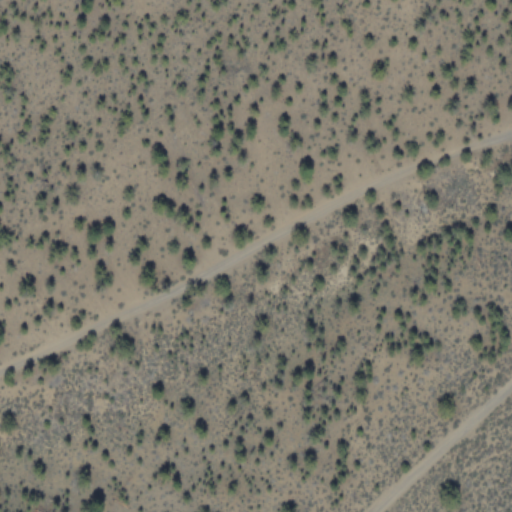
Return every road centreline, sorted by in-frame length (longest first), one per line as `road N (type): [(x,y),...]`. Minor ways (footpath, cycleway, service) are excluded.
road 1 (residential): [(511,135),(367,186),(174,289),(0,369)]
road 2 (residential): [(369,511),(511,379)]
